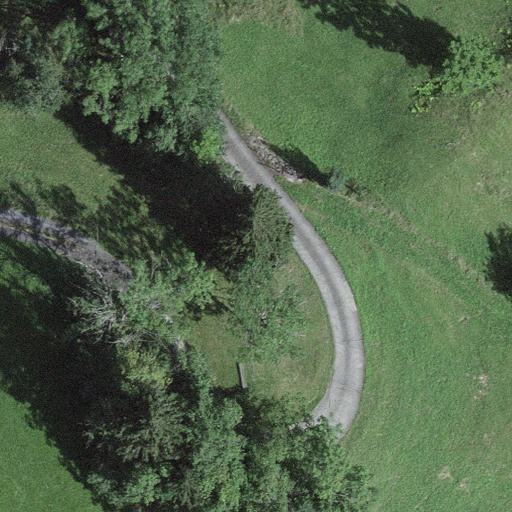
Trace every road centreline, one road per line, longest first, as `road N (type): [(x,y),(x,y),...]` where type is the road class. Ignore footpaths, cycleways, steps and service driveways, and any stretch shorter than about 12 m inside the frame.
road 1 (track): [(0,221),(44,229),(112,265),(255,440),(303,443),(339,406),(348,355),(332,288),(133,0)]
road 2 (track): [(257,175),(414,258),(511,330)]
